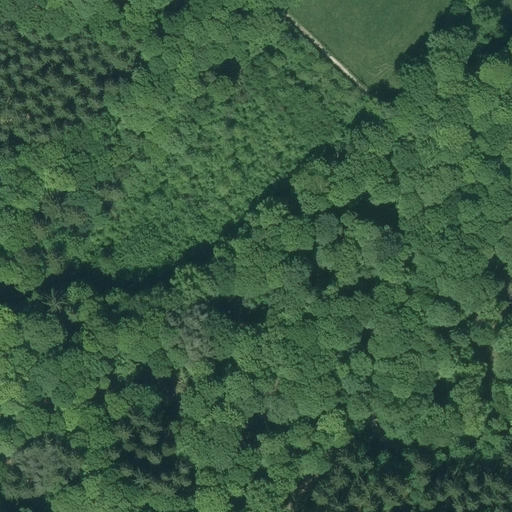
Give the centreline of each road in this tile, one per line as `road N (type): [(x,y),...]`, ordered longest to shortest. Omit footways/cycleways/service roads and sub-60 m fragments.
road 1 (track): [(17,220),(36,241),(42,307),(61,322),(81,324),(168,314),(226,297),(325,241),(347,240),(365,254)]
road 2 (track): [(365,254),(372,277),(367,390),(381,439),(415,451),(511,433)]
road 3 (track): [(402,132),(275,0)]
road 4 (track): [(365,254),(371,205),(402,132)]
